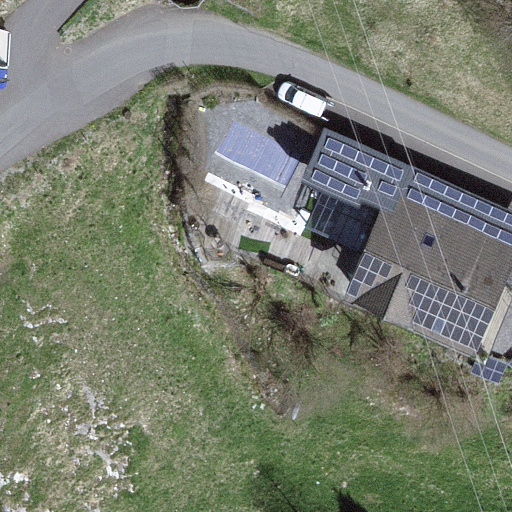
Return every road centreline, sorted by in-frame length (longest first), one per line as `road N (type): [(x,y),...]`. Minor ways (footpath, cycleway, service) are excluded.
road 1 (tertiary): [(0,149),(128,50),(196,43),(511,171)]
road 2 (residential): [(62,0),(14,55),(0,149)]
